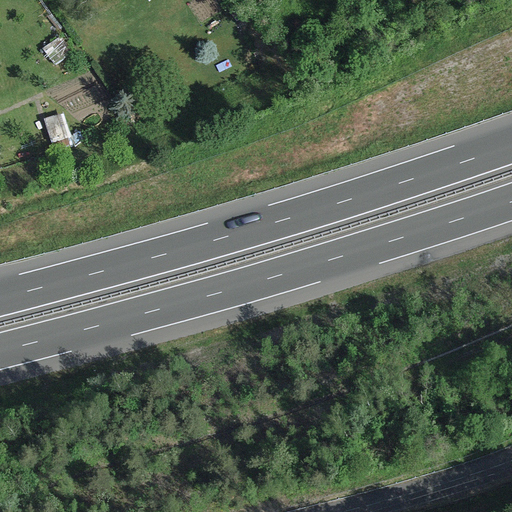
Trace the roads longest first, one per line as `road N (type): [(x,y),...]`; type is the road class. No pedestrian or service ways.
road 1 (motorway): [(511,143),(0,296)]
road 2 (motorway): [(0,353),(259,284),(511,203)]
road 3 (unclassified): [(511,461),(342,511)]
